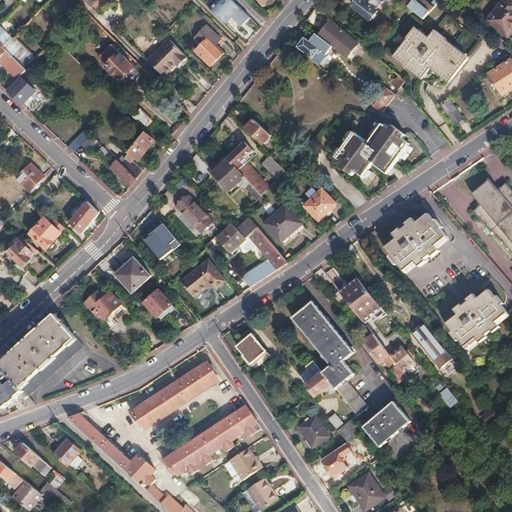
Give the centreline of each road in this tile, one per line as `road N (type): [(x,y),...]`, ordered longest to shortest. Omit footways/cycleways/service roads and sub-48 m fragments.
road 1 (residential): [(511,124),(210,331)]
road 2 (secondary): [(306,0),(123,219)]
road 3 (residential): [(210,331),(330,511)]
road 4 (secondary): [(123,219),(0,342)]
road 5 (residential): [(0,100),(123,219)]
road 6 (residential): [(210,331),(132,381),(58,407)]
road 7 (residential): [(58,407),(166,511)]
road 8 (unknown): [(421,183),(511,285)]
